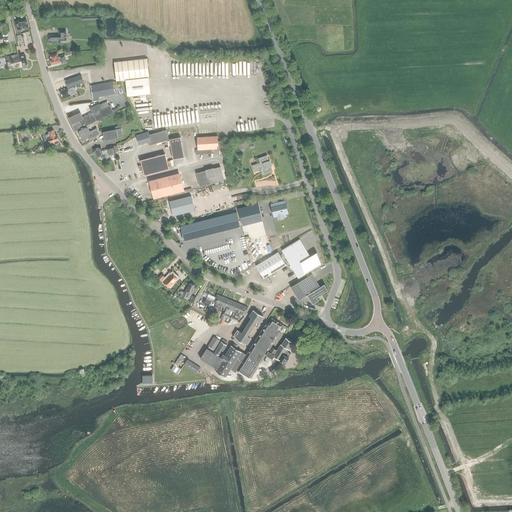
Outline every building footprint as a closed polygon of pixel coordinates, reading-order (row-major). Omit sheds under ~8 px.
[(28,26),(26,18),(15,21),(17,29),(28,26)] [(66,41),(66,30),(59,30),(59,35),(55,35),(49,36),(49,43),(56,42),(56,45),(60,45),(60,41),(66,41)] [(60,56),(58,57),(57,53),(49,55),(50,58),(50,59),(52,64),(59,62),(59,61),(61,61),(60,56)] [(18,56),(18,54),(6,57),(7,61),(6,61),(8,70),(19,68),(18,63),(20,63),(18,56)] [(22,67),(22,68),(24,68),(26,68),(27,67),(27,66),(27,64),(25,54),(18,56),(20,63),(18,63),(19,68),(22,67)] [(114,62),(116,81),(125,80),(127,96),(140,95),(140,100),(146,99),(146,94),(150,94),(148,78),(149,78),(147,59),(114,62)] [(68,87),(72,86),(83,82),(81,75),(72,78),(65,80),(68,87)] [(99,97),(115,94),(112,81),(90,86),(93,101),(99,100),(99,97)] [(74,86),(72,87),(68,89),(60,92),(62,98),(71,96),(70,95),(72,94),(76,93),(74,86)] [(80,112),(72,116),(69,118),(72,124),(75,131),(77,130),(77,129),(86,125),(114,113),(113,112),(112,110),(110,105),(109,105),(107,101),(100,105),(99,104),(89,108),(92,113),(83,117),(80,112)] [(86,125),(77,129),(77,130),(79,133),(78,134),(80,136),(82,140),(87,138),(88,140),(99,134),(96,128),(89,131),(86,125)] [(105,140),(123,136),(121,129),(122,129),(121,125),(115,127),(116,129),(103,132),(105,140)] [(47,140),(46,139),(48,139),(49,143),(54,141),(55,144),(59,142),(58,140),(58,139),(57,135),(55,136),(54,133),(53,130),(48,132),(49,133),(46,134),(46,135),(45,136),(44,134),(41,135),(43,141),(47,140)] [(149,135),(148,131),(136,135),(139,145),(151,141),(152,144),(169,140),(166,130),(149,135)] [(197,137),(198,150),(198,153),(200,152),(200,154),(211,153),(211,149),(218,148),(221,147),(220,141),(218,141),(217,136),(197,137)] [(169,139),(173,159),(184,157),(180,137),(169,139)] [(109,155),(116,153),(113,146),(107,148),(107,149),(102,151),(101,147),(93,149),(96,158),(101,157),(101,158),(105,157),(104,154),(108,152),(109,155)] [(165,154),(141,160),(142,165),(140,165),(142,171),(143,170),(144,175),(169,168),(165,154)] [(263,173),(271,170),(269,165),(271,165),(269,161),(268,162),(266,156),(260,159),(261,162),(252,165),(254,172),(259,170),(260,171),(262,170),(263,173)] [(224,180),(221,167),(206,170),(196,173),(200,186),(210,183),(224,180)] [(183,190),(179,174),(150,181),(154,198),(183,190)] [(194,210),(191,196),(169,201),(173,216),(194,210)] [(288,210),(286,204),(285,204),(285,202),(271,205),(271,207),(273,214),(276,213),(278,220),(283,218),(282,214),(288,212),(287,210),(288,210)] [(238,208),(242,226),(248,224),(262,221),(257,203),(238,208)] [(181,225),(184,240),(199,236),(199,237),(240,226),(236,211),(181,225)] [(281,250),(298,278),(304,274),(321,264),(316,252),(310,256),(300,239),(281,250)] [(286,265),(278,251),(255,265),(263,278),(286,265)] [(168,287),(172,283),(177,278),(172,273),(171,275),(170,274),(167,278),(163,282),(168,287)] [(312,274),(290,287),(298,300),(307,295),(312,304),(319,300),(317,297),(328,290),(324,284),(320,286),(312,274)] [(195,285),(190,283),(187,290),(186,290),(183,296),(186,297),(190,298),(191,293),(192,294),(194,288),(194,287),(195,285)] [(222,297),(217,294),(214,303),(216,304),(215,308),(214,308),(213,311),(209,310),(208,313),(215,316),(222,297)] [(222,297),(215,316),(218,317),(220,310),(222,306),(224,307),(227,299),(222,297)] [(226,316),(232,301),(227,299),(224,307),(227,308),(225,312),(224,312),(221,319),(224,320),(226,316)] [(231,310),(234,311),(238,303),(232,301),(226,316),(229,317),(230,314),(231,310)] [(238,303),(234,311),(237,312),(236,315),(239,316),(243,305),(238,303)] [(235,317),(234,319),(238,321),(239,319),(241,314),(245,316),(248,307),(243,305),(239,316),(238,318),(235,317)] [(245,344),(249,338),(247,336),(257,321),(259,322),(263,316),(253,310),(249,316),(251,318),(241,333),(237,330),(233,336),(245,344)] [(289,349),(291,350),(295,344),(293,343),(293,342),(286,337),(281,345),(281,344),(277,350),(271,346),(281,330),(279,329),(280,329),(282,330),(284,326),(282,325),(282,324),(278,322),(276,320),(276,321),(272,318),(268,324),(266,323),(245,355),(241,352),(241,351),(231,345),(225,355),(222,353),(220,357),(206,348),(200,358),(216,368),(215,370),(225,376),(230,368),(235,372),(236,370),(250,379),(266,354),(272,358),(273,356),(279,360),(269,370),(272,373),(284,363),(289,357),(288,357),(290,353),(287,351),(289,349)] [(214,349),(219,340),(214,337),(208,345),(214,349)] [(219,355),(226,345),(221,341),(214,352),(219,355)] [(179,365),(184,354),(181,353),(176,364),(179,365)] [(187,359),(184,364),(196,372),(199,367),(187,359)] [(142,383),(152,383),(152,375),(142,375),(142,383)]
